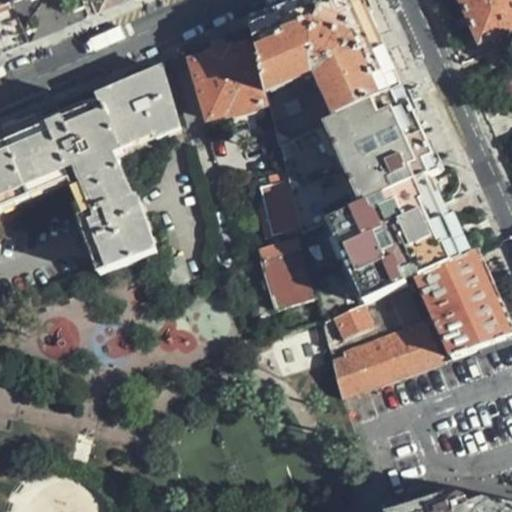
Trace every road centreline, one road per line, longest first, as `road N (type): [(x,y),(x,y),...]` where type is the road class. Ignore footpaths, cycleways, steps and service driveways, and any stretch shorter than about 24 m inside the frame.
road 1 (secondary): [(220,0),(0,96)]
road 2 (unclassified): [(511,218),(417,0)]
